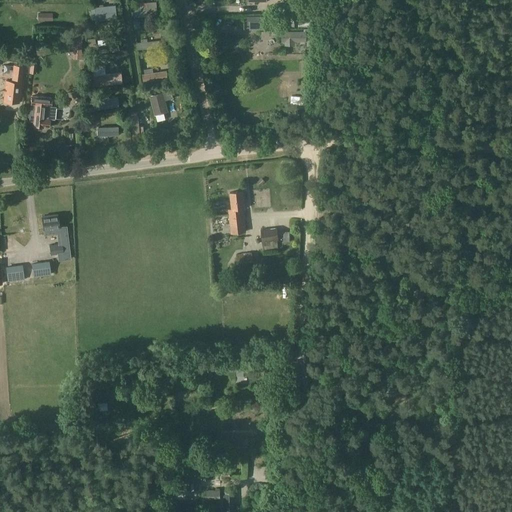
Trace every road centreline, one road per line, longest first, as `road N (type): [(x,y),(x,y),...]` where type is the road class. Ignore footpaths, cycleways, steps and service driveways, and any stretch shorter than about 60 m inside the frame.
road 1 (track): [(310,148),(295,366),(317,409),(382,475),(386,511)]
road 2 (track): [(511,290),(444,287),(456,277),(455,141)]
road 3 (unclassified): [(0,185),(212,155)]
road 4 (track): [(431,293),(430,367),(395,405),(382,475)]
road 5 (track): [(511,144),(376,138),(319,147)]
road 6 (unclassified): [(212,155),(178,0)]
road 7 (track): [(444,287),(431,293),(313,222)]
